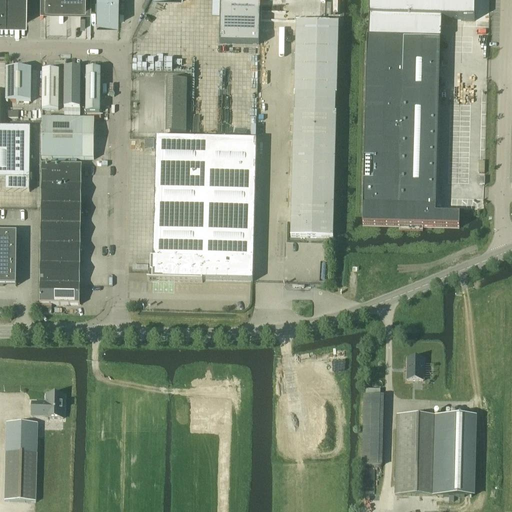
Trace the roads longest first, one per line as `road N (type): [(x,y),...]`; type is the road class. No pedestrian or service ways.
road 1 (tertiary): [(117,333),(295,328),(511,248)]
road 2 (unclassified): [(117,333),(123,51),(0,51)]
road 3 (unclassified): [(511,248),(502,196),(508,0)]
